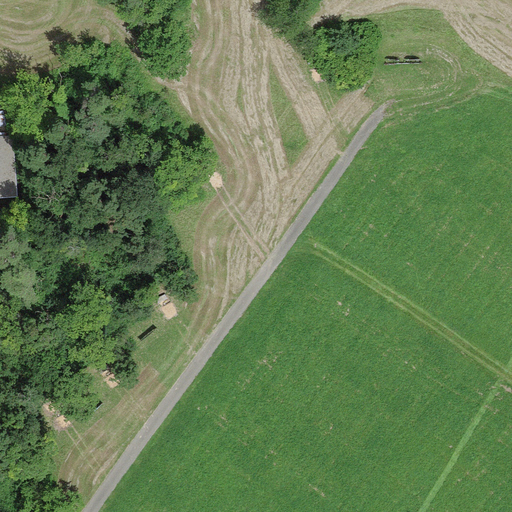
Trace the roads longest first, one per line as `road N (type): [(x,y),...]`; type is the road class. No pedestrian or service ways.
road 1 (track): [(380,117),(96,511)]
road 2 (track): [(511,367),(301,227)]
